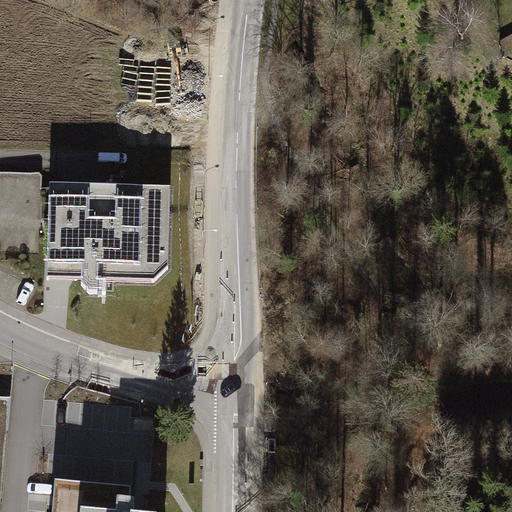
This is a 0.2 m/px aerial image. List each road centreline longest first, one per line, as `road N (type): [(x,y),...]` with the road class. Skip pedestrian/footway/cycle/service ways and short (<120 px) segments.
road 1 (secondary): [(232,392),(236,152),(250,0)]
road 2 (residential): [(232,392),(55,363),(0,338)]
road 3 (secondary): [(229,511),(232,392)]
